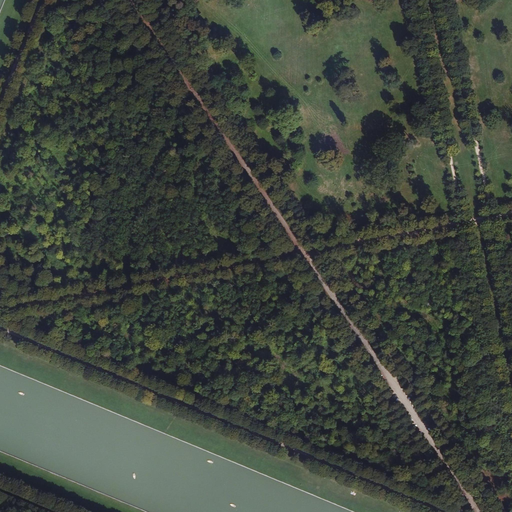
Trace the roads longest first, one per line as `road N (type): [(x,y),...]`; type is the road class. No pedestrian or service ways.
road 1 (track): [(447,511),(0,327)]
road 2 (track): [(417,0),(511,437)]
road 3 (track): [(303,251),(0,307)]
road 4 (track): [(511,300),(447,0)]
road 5 (track): [(303,251),(130,0)]
